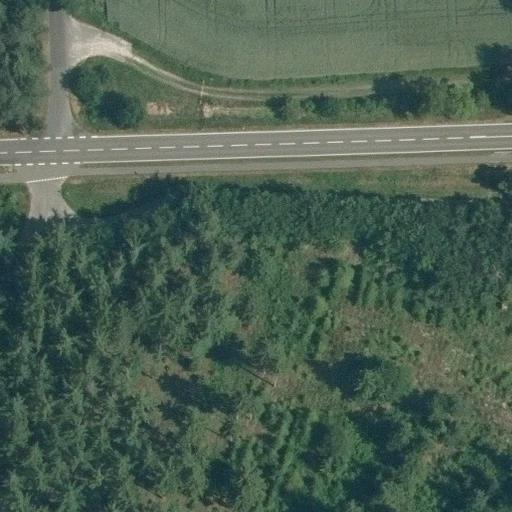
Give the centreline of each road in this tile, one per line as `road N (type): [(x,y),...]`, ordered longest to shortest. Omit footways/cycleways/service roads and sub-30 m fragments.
road 1 (track): [(41,152),(41,199),(93,222),(208,193),(511,203)]
road 2 (tertiary): [(41,152),(511,137)]
road 3 (unclassified): [(38,0),(41,152)]
